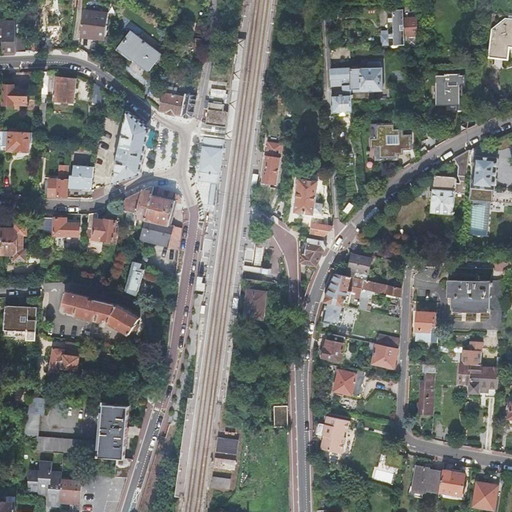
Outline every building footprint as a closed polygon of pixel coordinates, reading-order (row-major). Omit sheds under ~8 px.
[(84,11),(81,37),(107,40),(109,14),(84,11)] [(407,36),(420,36),(420,19),(407,20),(407,11),(391,11),(391,32),(382,32),(383,46),(407,45),(407,36)] [(495,31),(493,57),(510,59),(511,47),(511,46),(511,19),(507,19),(495,31)] [(5,53),(17,53),(16,38),(16,22),(4,23),(0,22),(0,31),(0,36),(5,36),(5,53)] [(134,33),(120,48),(150,72),(163,55),(134,33)] [(17,53),(26,52),(25,38),(16,38),(17,53)] [(225,134),(224,140),(233,141),(246,39),(238,38),(232,88),(229,105),(228,113),(226,127),(225,134)] [(351,80),(352,90),(352,101),(369,101),(369,89),(381,89),(380,65),(367,65),(368,72),(361,72),(360,69),(332,70),(332,81),(351,80)] [(49,71),(43,71),(41,97),(47,98),(47,93),(48,93),(49,71)] [(468,84),(468,74),(463,74),(463,72),(448,74),(439,74),(439,85),(442,85),(442,94),(449,94),(449,104),(448,110),(461,110),(461,104),(463,104),(463,84),(468,84)] [(57,77),(55,101),(74,103),(75,79),(57,77)] [(334,113),(353,112),(352,101),(352,90),(351,80),(332,81),(332,86),(343,86),(343,94),(333,94),(334,113)] [(103,90),(94,84),(93,103),(102,104),(103,90)] [(442,85),(439,85),(439,104),(449,104),(449,94),(442,94),(442,85)] [(16,90),(16,87),(6,87),(5,107),(29,108),(29,90),(19,90),(16,90)] [(161,111),(165,90),(150,87),(147,100),(161,111)] [(165,87),(165,90),(161,111),(183,116),(187,97),(177,95),(178,89),(165,87)] [(195,116),(198,96),(187,94),(187,97),(183,116),(192,118),(195,116)] [(209,103),(208,110),(218,111),(224,112),(225,105),(224,105),(209,103)] [(228,113),(224,112),(218,111),(208,110),(206,125),(211,125),(216,126),(226,127),(228,113)] [(151,130),(130,112),(115,184),(141,176),(146,155),(151,130)] [(397,123),(379,123),(379,137),(376,137),(376,147),(382,147),(382,157),(389,157),(389,159),(399,159),(399,149),(414,149),(414,134),(406,134),(406,128),(397,129),(397,123)] [(225,134),(226,127),(216,126),(211,125),(206,125),(206,131),(205,137),(209,138),(224,140),(225,134)] [(33,133),(0,131),(0,150),(9,150),(17,151),(28,151),(28,143),(32,143),(32,145),(38,145),(38,142),(39,133),(33,133)] [(205,137),(198,181),(211,183),(218,184),(223,148),(224,140),(209,138),(205,137)] [(283,145),(268,143),(266,153),(262,183),(277,186),(281,158),(283,145)] [(40,144),(39,156),(46,157),(47,144),(40,144)] [(459,157),(456,159),(461,166),(460,174),(463,180),(462,184),(458,183),(458,180),(456,177),(438,175),(436,189),(435,189),(434,192),(434,197),(432,212),(454,214),(456,194),(466,195),(471,151),(466,153),(462,155),(459,157)] [(499,157),(476,155),(468,233),(487,235),(491,201),(494,201),(495,189),(496,189),(499,157)] [(93,177),(95,177),(96,167),(76,165),(75,175),(73,175),(72,184),(72,188),(81,189),(92,190),(93,177)] [(68,198),(69,180),(51,179),(49,197),(68,198)] [(319,182),(299,179),(295,212),(314,215),(315,213),(321,214),(323,204),(316,203),(319,182)] [(152,186),(143,190),(137,218),(147,220),(154,195),(156,187),(152,186)] [(143,190),(128,198),(126,211),(130,212),(128,224),(136,226),(137,218),(143,190)] [(159,190),(158,196),(175,200),(176,194),(159,190)] [(147,220),(141,240),(169,247),(175,226),(171,225),(177,201),(175,200),(158,196),(154,195),(147,220)] [(100,213),(90,214),(88,228),(95,229),(94,238),(115,241),(118,220),(107,218),(106,219),(99,218),(100,213)] [(45,218),(44,233),(55,234),(55,236),(80,238),(81,225),(67,224),(67,221),(67,219),(45,218)] [(313,223),(310,234),(325,236),(332,229),(332,227),(313,223)] [(11,229),(3,229),(3,243),(24,243),(24,235),(26,235),(26,224),(17,224),(17,225),(11,225),(11,229)] [(256,237),(255,246),(264,247),(269,247),(270,238),(256,237)] [(306,253),(308,238),(306,237),(304,249),(300,249),(300,253),(306,253)] [(324,241),(308,238),(306,253),(300,253),(300,262),(318,266),(318,265),(321,259),(324,253),(327,247),(324,241)] [(24,243),(3,243),(3,255),(11,255),(11,259),(17,259),(17,260),(26,260),(26,250),(24,250),(24,243)] [(353,270),(352,277),(364,279),(368,280),(372,258),(355,255),(351,257),(349,269),(353,270)] [(136,261),(127,292),(139,297),(146,270),(141,268),(142,263),(136,261)] [(344,275),(352,277),(353,270),(349,269),(346,269),(344,275)] [(328,292),(325,302),(327,302),(345,306),(358,309),(364,279),(352,277),(344,275),(336,273),(332,283),(328,292)] [(402,288),(403,278),(389,275),(387,284),(402,288)] [(364,279),(358,309),(371,312),(374,297),(368,296),(368,298),(366,298),(368,289),(387,293),(385,301),(390,302),(389,304),(401,306),(402,288),(387,284),(368,280),(364,279)] [(452,309),(505,310),(507,282),(449,280),(448,296),(453,297),(452,309)] [(250,291),(248,317),(266,319),(268,292),(250,291)] [(66,293),(63,307),(66,307),(65,311),(109,322),(132,335),(133,331),(141,336),(145,328),(138,324),(140,319),(118,306),(66,293)] [(342,325),(345,306),(327,302),(324,321),(342,325)] [(7,306),(4,329),(34,331),(36,308),(7,306)] [(388,306),(387,315),(400,318),(401,309),(388,306)] [(417,311),(415,340),(430,341),(432,327),(435,327),(436,312),(417,311)] [(344,337),(329,334),(328,340),(326,340),(325,348),(324,347),(322,350),(321,354),(323,356),(323,357),(331,359),(341,361),(344,344),(344,343),(344,337)] [(397,348),(398,339),(378,335),(376,343),(397,348)] [(64,342),(63,355),(79,356),(82,356),(83,344),(64,342)] [(398,348),(397,348),(376,343),(372,363),(394,368),(398,348)] [(474,352),(474,343),(472,343),(471,343),(470,347),(464,346),(463,361),(462,361),(460,381),(471,382),(474,352)] [(79,356),(63,355),(61,355),(62,347),(52,346),(49,372),(60,374),(61,369),(77,370),(79,356)] [(471,382),(471,392),(481,393),(481,387),(499,389),(501,369),(484,368),(485,364),(483,364),(483,352),(474,352),(471,382)] [(436,365),(425,364),(425,372),(428,373),(428,382),(422,381),(420,414),(434,415),(436,365)] [(363,371),(335,366),(334,372),(339,373),(335,391),(360,396),(365,372),(363,371)] [(481,397),(498,399),(499,389),(481,387),(481,393),(481,397)] [(46,399),(30,396),(28,412),(44,415),(46,399)] [(99,442),(37,438),(36,452),(43,452),(64,454),(76,455),(84,456),(118,458),(125,459),(129,406),(102,404),(99,442)] [(288,404),(273,405),(274,426),(288,426),(288,404)] [(38,415),(24,414),(23,436),(37,438),(38,415)] [(345,438),(346,432),(348,421),(323,417),(323,425),(317,424),(315,435),(323,436),(323,450),(342,454),(345,438)] [(240,439),(220,436),(218,449),(238,452),(240,439)] [(403,457),(389,453),(386,465),(401,469),(403,457)] [(83,469),(84,456),(76,455),(75,468),(83,469)] [(237,459),(217,456),(216,465),(236,468),(237,459)] [(132,459),(125,459),(118,458),(116,477),(129,478),(130,473),(132,459)] [(42,473),(43,461),(41,461),(40,470),(30,470),(29,480),(39,481),(38,492),(38,493),(40,493),(41,473),(42,473)] [(53,461),(43,461),(42,473),(41,473),(40,493),(49,494),(49,504),(60,505),(60,503),(62,480),(62,472),(52,472),(53,461)] [(413,489),(439,493),(440,492),(443,471),(427,469),(427,466),(416,465),(413,489)] [(328,481),(328,470),(320,468),(320,470),(314,470),(314,481),(328,481)] [(443,471),(440,492),(462,495),(465,475),(443,471)] [(231,477),(214,475),(213,484),(230,486),(231,477)] [(39,481),(29,480),(28,491),(38,492),(39,481)] [(62,480),(60,503),(80,505),(82,482),(62,480)] [(476,482),(472,506),(494,510),(498,485),(476,482)] [(0,501),(0,511),(13,511),(15,503),(0,501)] [(323,510),(315,510),(314,511),(335,511),(336,502),(323,501),(323,510)]
